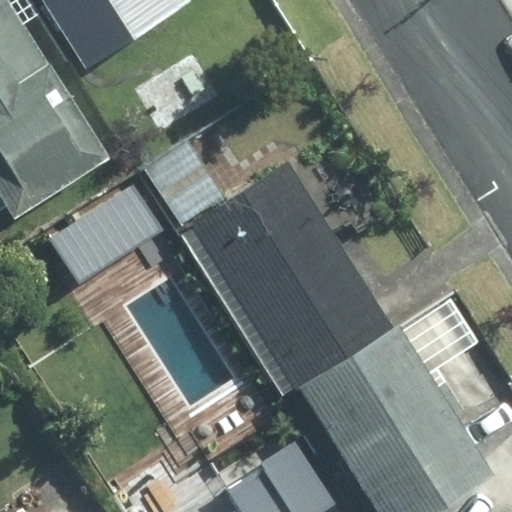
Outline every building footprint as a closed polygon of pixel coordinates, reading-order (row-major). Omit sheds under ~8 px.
[(20,0),(0,0),(0,210),(5,219),(116,148),(20,0)] [(193,0),(55,0),(99,65),(194,1),(193,0)] [(195,33),(129,74),(165,131),(231,90),(195,33)] [(194,138),(144,169),(177,221),(227,190),(194,138)] [(511,473),(309,163),(207,229),(392,511),(475,511),(511,488),(511,473)] [(248,511),(314,511),(340,495),(300,433),(227,480),(248,511)]
